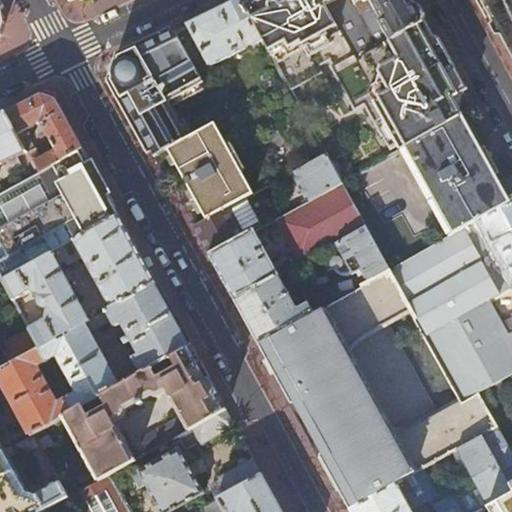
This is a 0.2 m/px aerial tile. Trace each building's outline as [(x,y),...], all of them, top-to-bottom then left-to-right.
[(271,58),(286,85),(290,93),(318,77),(314,71),(326,64),(332,74),(357,60),(333,16),(327,6),(323,0),(244,0),(240,2),(262,42),(271,58)] [(324,0),(333,16),(354,6),(365,0),(324,0)] [(379,25),(389,42),(424,23),(410,0),(365,0),(354,6),(360,16),(373,9),(381,23),(379,25)] [(511,0),(478,0),(507,51),(511,59),(511,0)] [(217,13),(188,27),(209,68),(262,42),(240,2),(217,13)] [(357,60),(332,74),(354,113),(363,107),(381,139),(389,135),(399,152),(403,150),(463,117),(458,109),(452,99),(462,93),(450,71),(424,23),(389,42),(357,60)] [(203,84),(174,34),(120,60),(111,82),(132,119),(153,157),(157,155),(167,150),(188,138),(169,104),(203,84)] [(464,95),(462,93),(452,99),(458,109),(460,108),(461,107),(462,105),(463,103),(464,101),(464,99),(464,97),(464,95)] [(37,174),(81,149),(70,128),(54,101),(42,96),(4,114),(16,136),(33,127),(35,130),(42,127),(54,150),(31,163),(32,165),(37,174)] [(16,136),(4,114),(0,115),(0,164),(2,164),(6,172),(20,165),(16,157),(25,153),(16,136)] [(451,237),(510,204),(463,117),(403,150),(451,237)] [(188,138),(167,150),(207,222),(228,210),(246,200),(253,196),(215,123),(188,138)] [(2,281),(119,217),(102,187),(81,149),(37,174),(25,180),(0,194),(0,278),(1,279),(2,281)] [(307,203),(341,184),(330,164),(326,157),(291,175),(307,203)] [(330,164),(341,184),(350,179),(342,178),(336,166),(330,164)] [(25,180),(37,174),(32,165),(20,171),(25,180)] [(341,184),(275,221),(300,265),(317,255),(365,228),(341,184)] [(209,258),(243,239),(238,231),(257,220),(246,200),(228,210),(207,222),(193,229),(201,243),(209,258)] [(511,290),(511,203),(510,204),(451,237),(390,272),(412,311),(426,338),(490,303),(511,290)] [(140,255),(119,217),(2,281),(13,301),(29,292),(38,295),(35,303),(38,309),(47,310),(44,321),(29,329),(39,348),(89,321),(59,267),(66,263),(68,266),(83,257),(111,308),(156,284),(140,255)] [(238,231),(243,239),(244,238),(253,233),(261,229),(257,220),(238,231)] [(366,284),(390,272),(365,228),(317,255),(327,274),(332,271),(334,274),(337,277),(341,279),(344,280),(346,280),(349,279),(351,278),(360,273),(366,284)] [(243,239),(209,258),(220,277),(233,301),(278,277),(293,268),(287,257),(271,265),(253,233),(244,238),(243,239)] [(498,429),(479,395),(463,404),(462,401),(418,424),(406,429),(394,431),(380,430),(367,426),(361,423),(355,418),(346,408),(341,397),(339,386),(339,375),(342,362),(347,352),(353,344),(358,339),(367,334),(412,311),(390,272),(366,284),(313,315),(308,317),(258,345),(280,385),(329,474),(350,511),(425,470),(458,452),(498,429)] [(278,277),(233,301),(247,326),(258,345),(308,317),(313,315),(307,304),(296,310),(278,277)] [(75,391),(66,396),(74,410),(190,346),(171,311),(156,284),(111,308),(89,321),(39,348),(46,361),(55,355),(75,391)] [(426,338),(444,369),(511,331),(511,290),(511,318),(501,324),(490,303),(426,338)] [(511,331),(444,369),(462,401),(463,404),(479,395),(511,375),(511,331)] [(210,382),(190,346),(74,410),(31,434),(37,446),(58,483),(66,498),(70,495),(108,474),(134,460),(113,421),(121,416),(123,409),(134,403),(137,407),(143,404),(140,399),(149,394),(156,397),(166,391),(179,415),(152,429),(156,437),(143,445),(147,453),(191,428),(225,409),(210,382)] [(31,434),(74,410),(66,396),(57,402),(37,365),(46,361),(39,348),(0,369),(0,381),(29,435),(31,434)] [(234,425),(225,409),(191,428),(201,444),(234,425)] [(511,452),(499,430),(498,429),(458,452),(471,475),(466,478),(472,487),(475,485),(489,508),(496,504),(511,495),(511,492),(509,487),(501,473),(511,466),(511,452)] [(37,446),(31,434),(29,435),(14,443),(19,452),(26,448),(27,451),(37,446)] [(0,511),(40,511),(66,498),(58,483),(39,494),(26,491),(8,457),(15,454),(10,446),(4,450),(0,451),(0,511)] [(162,511),(168,511),(202,493),(177,448),(138,470),(162,511)] [(218,499),(262,475),(252,458),(218,477),(220,481),(210,486),(218,499)] [(440,497),(425,470),(350,511),(411,511),(408,505),(424,495),(429,504),(440,497)] [(70,495),(79,511),(129,511),(108,474),(70,495)] [(282,511),(262,475),(218,499),(216,500),(223,511),(282,511)] [(511,511),(511,484),(509,487),(511,492),(511,495),(496,504),(500,511),(511,511)] [(461,511),(453,498),(435,508),(436,511),(461,511)] [(223,511),(216,500),(194,511),(223,511)]
